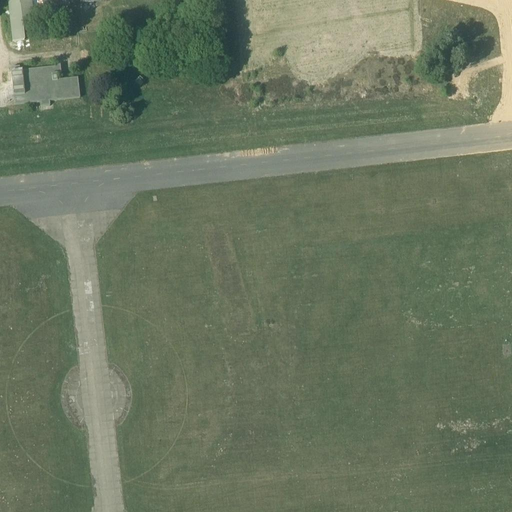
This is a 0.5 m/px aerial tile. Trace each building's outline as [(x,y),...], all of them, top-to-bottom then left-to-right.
[(7,0),(12,43),(24,42),(22,23),(33,22),(31,1),(28,1),(27,0),(7,0)] [(42,0),(43,9),(55,7),(68,6),(69,6),(68,0),(42,0)] [(333,61),(373,8),(362,0),(317,0),(299,23),(312,33),(306,40),(333,61)] [(391,42),(407,37),(400,8),(383,12),(391,42)] [(44,13),(46,23),(70,20),(69,10),(56,12),(44,13)] [(13,101),(14,107),(40,104),(49,103),(79,99),(77,79),(57,81),(56,75),(55,68),(19,72),(10,73),(12,88),(13,101)] [(135,82),(140,87),(143,83),(138,79),(135,82)]
